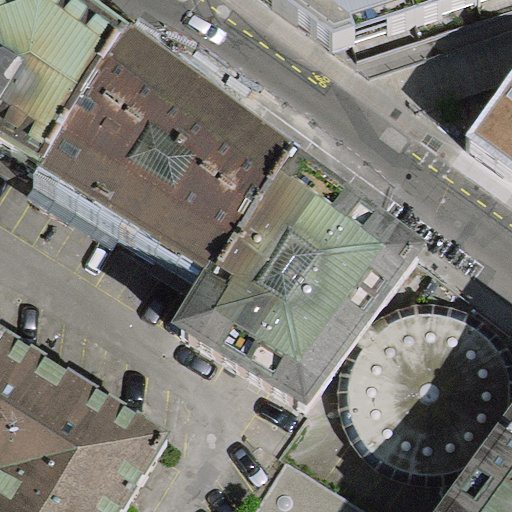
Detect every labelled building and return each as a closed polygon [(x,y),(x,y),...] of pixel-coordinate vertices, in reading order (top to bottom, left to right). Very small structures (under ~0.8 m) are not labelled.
[(0,151),(44,179),(123,50),(55,0),(24,0),(0,8),(0,151)] [(476,0),(269,0),(274,12),(335,56),(479,8),(476,0)] [(219,288),(293,173),(123,50),(44,179),(219,288)] [(511,92),(469,154),(511,185),(511,92)] [(307,418),(349,362),(367,336),(419,265),(293,173),(219,288),(184,342),(307,418)] [(367,336),(349,362),(342,387),(340,401),(344,428),(356,452),(374,472),(402,487),(434,492),(464,486),(487,473),(502,458),(511,442),(511,359),(503,344),(485,328),(478,322),(448,311),(413,312),(389,321),(367,336)] [(129,511),(169,449),(5,347),(0,354),(0,511),(129,511)] [(511,511),(511,442),(502,458),(463,511),(511,511)] [(259,511),(362,511),(288,465),(259,511)]
